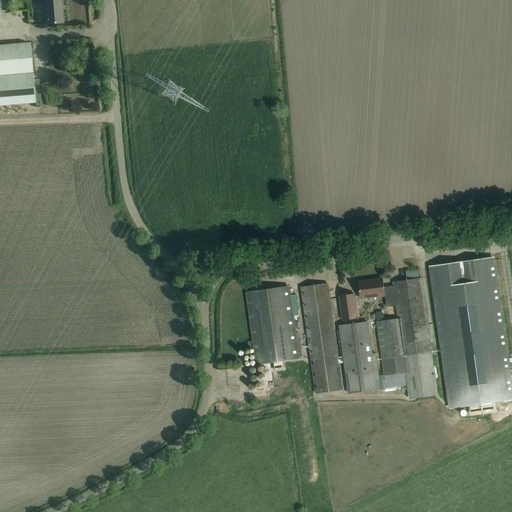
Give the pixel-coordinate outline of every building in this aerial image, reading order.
[(64,23),(61,0),(43,0),(46,25),(64,23)] [(30,43),(20,44),(0,45),(0,106),(36,103),(34,81),(30,43)] [(34,81),(36,103),(36,107),(44,107),(43,101),(41,101),(40,80),(34,81)] [(429,264),(449,408),(511,398),(511,376),(495,255),(429,264)] [(443,448),(420,277),(392,280),(393,285),(383,287),(384,295),(384,307),(395,306),(396,317),(384,318),(383,310),(375,311),(375,313),(371,313),(371,319),(374,318),(382,376),(379,376),(376,353),(372,353),(367,321),(338,326),(357,477),(394,471),(379,389),(384,389),(393,456),(417,454),(415,450),(443,448)] [(384,295),(383,287),(382,279),(358,282),(361,298),(384,295)] [(352,472),(327,283),(300,287),(300,291),(297,291),(304,335),(298,336),(299,344),(300,344),(305,344),(306,355),(310,355),(326,475),(352,472)] [(299,359),(290,299),(289,289),(246,295),(256,364),(299,359)] [(354,294),(339,296),(342,320),(357,318),(354,294)]
